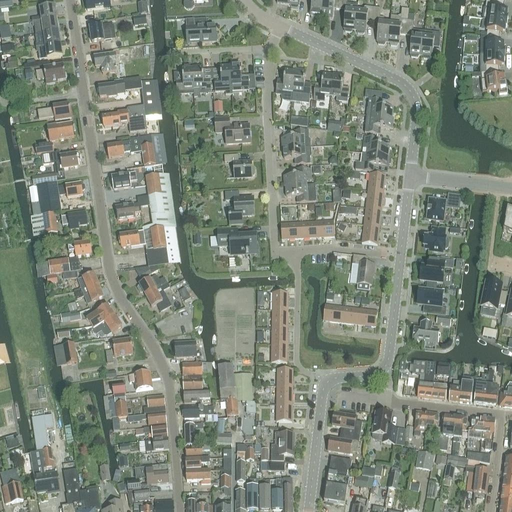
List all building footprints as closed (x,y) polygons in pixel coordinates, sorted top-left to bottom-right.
[(8,0),(0,0),(0,9),(9,8),(8,0)] [(109,0),(85,0),(87,12),(111,9),(109,0)] [(184,0),(185,2),(184,4),(184,8),(187,11),(191,10),(194,7),(194,3),(208,2),(207,0),(184,0)] [(288,0),(288,6),(290,6),(291,9),(297,10),(299,7),(300,0),(288,0)] [(312,0),(310,17),(321,18),(323,0),(312,0)] [(340,10),(340,0),(323,0),(321,18),(333,20),(334,10),(340,10)] [(340,0),(340,10),(345,11),(343,30),(344,30),(345,33),(351,34),(353,31),(355,31),(357,12),(350,11),(351,6),(346,6),(347,0),(340,0)] [(503,11),(503,5),(491,3),(486,2),(485,8),(484,8),(483,20),(488,21),(488,20),(507,23),(508,18),(507,18),(508,12),(503,11)] [(32,19),(32,23),(57,19),(55,6),(40,9),(41,18),(32,19)] [(373,23),(374,8),(365,7),(363,9),(363,13),(357,12),(355,31),(356,31),(357,34),(363,35),(365,32),(366,32),(367,23),(373,23)] [(390,25),(383,24),(384,19),(380,19),(381,9),(374,8),(373,23),(379,24),(376,42),(377,42),(378,46),(384,46),(386,43),(388,44),(390,25)] [(145,16),(133,18),(135,28),(147,26),(145,16)] [(390,25),(388,44),(390,44),(390,47),(397,48),(398,45),(399,45),(400,35),(406,36),(408,21),(401,20),(398,17),(391,17),(390,25)] [(42,25),(43,34),(59,32),(57,19),(32,23),(33,27),(42,25)] [(202,20),(186,21),(187,44),(216,43),(216,42),(218,42),(217,35),(216,35),(215,26),(203,27),(202,20)] [(487,32),(486,38),(499,39),(500,33),(505,34),(506,27),(507,28),(507,23),(488,20),(488,21),(486,31),(487,32)] [(424,32),(413,30),(414,22),(408,21),(406,36),(412,37),(409,55),(410,55),(411,58),(417,59),(419,56),(421,56),(424,32)] [(102,26),(90,28),(92,43),(112,40),(110,30),(114,29),(114,24),(102,26)] [(35,44),(36,48),(61,45),(59,32),(43,34),(45,43),(35,44)] [(441,34),(424,32),(421,56),(423,57),(424,60),(430,61),(431,58),(432,58),(433,48),(439,49),(441,34)] [(485,44),(485,56),(505,56),(505,51),(504,51),(504,45),(499,45),(499,39),(486,38),(486,44),(485,44)] [(61,45),(36,48),(37,52),(46,51),(47,60),(62,57),(61,45)] [(21,50),(10,51),(10,58),(22,57),(21,50)] [(96,69),(112,67),(124,65),(123,61),(116,62),(115,55),(94,58),(96,69)] [(505,56),(485,56),(485,67),(486,67),(486,73),(499,73),(499,67),(504,67),(504,61),(505,61),(505,56)] [(44,68),(44,71),(36,72),(38,81),(45,80),(46,86),(58,84),(58,82),(66,81),(64,65),(44,68)] [(230,67),(232,88),(232,93),(249,92),(248,79),(242,79),(241,65),(230,66),(230,67)] [(183,70),(182,70),(183,82),(176,83),(177,96),(194,95),(193,69),(192,69),(191,69),(190,66),(184,66),(183,70)] [(192,68),(192,69),(193,69),(194,95),(194,98),(196,98),(200,94),(211,94),(210,81),(204,81),(203,67),(192,68)] [(232,96),(232,93),(232,88),(230,67),(220,68),(221,80),(214,81),(215,94),(225,93),(225,96),(232,96)] [(299,96),(298,98),(298,103),(309,105),(311,87),(304,86),(306,72),(295,70),(295,72),(293,95),(299,96)] [(283,83),(277,83),(275,95),(282,96),(281,98),(282,100),(284,102),(292,103),(293,95),(295,72),(285,71),(283,83)] [(486,73),(482,74),(482,80),(481,80),(482,93),(499,91),(499,95),(507,94),(506,82),(505,83),(504,78),(499,78),(499,73),(486,73)] [(325,96),(331,97),(333,76),(323,75),(321,88),(315,87),(313,100),(324,101),(325,96)] [(333,76),(331,97),(337,98),(336,102),(347,104),(349,91),(342,90),(344,76),(333,75),(333,76)] [(471,78),(473,94),(480,93),(478,77),(471,78)] [(116,93),(141,90),(142,90),(141,83),(141,79),(114,82),(115,85),(99,87),(100,98),(108,97),(108,99),(117,97),(116,93)] [(144,108),(156,107),(153,82),(141,83),(142,90),(141,90),(144,108)] [(372,111),(371,117),(392,120),(392,119),(393,109),(380,108),(381,101),(368,100),(367,111),(372,111)] [(38,112),(39,120),(54,118),(55,121),(72,119),(69,105),(53,107),(53,109),(38,112)] [(144,108),(128,110),(127,110),(130,134),(147,132),(144,108)] [(119,115),(103,117),(104,129),(120,126),(120,122),(129,121),(127,112),(118,113),(119,115)] [(392,120),(371,117),(370,123),(366,123),(364,134),(377,135),(378,128),(392,130),(393,119),(392,119),(392,120)] [(229,128),(229,120),(215,120),(216,134),(226,134),(226,145),(250,144),(249,125),(240,126),(240,127),(229,128)] [(73,132),(75,131),(75,126),(73,126),(72,125),(57,127),(56,126),(48,128),(50,143),(59,141),(74,138),(73,132)] [(284,149),(304,148),(304,149),(310,148),(310,141),(309,140),(308,131),(295,132),(296,138),(282,139),(282,150),(284,150),(284,149)] [(115,132),(103,136),(106,143),(117,139),(115,132)] [(309,133),(309,140),(323,139),(323,132),(309,133)] [(155,166),(151,137),(129,140),(130,142),(122,144),(107,147),(109,160),(125,157),(124,154),(130,153),(131,155),(142,153),(145,167),(155,166)] [(367,149),(367,155),(388,158),(388,157),(389,147),(376,146),(377,139),(364,138),(363,149),(367,149)] [(35,147),(37,157),(54,154),(53,144),(35,147)] [(284,149),(284,150),(284,160),(297,159),(297,166),(310,165),(309,154),(305,154),(304,149),(304,148),(284,149)] [(50,155),(42,156),(43,167),(51,165),(54,165),(55,172),(79,168),(78,162),(80,160),(79,157),(77,156),(77,154),(61,157),(60,153),(50,155)] [(388,158),(367,155),(362,155),(361,164),(358,164),(356,165),(355,171),(360,171),(373,173),(374,166),(388,168),(388,166),(390,165),(391,160),(389,159),(389,157),(388,157),(388,158)] [(254,177),(255,176),(255,169),(253,167),(251,168),(251,162),(238,163),(238,156),(224,156),(224,164),(233,163),(234,180),(252,179),(252,177),(254,177)] [(284,188),(286,188),(307,186),(306,180),(311,180),(310,169),(298,170),(298,176),(284,177),(284,188)] [(130,183),(137,182),(136,174),(111,177),(114,191),(131,189),(130,183)] [(57,183),(56,175),(32,178),(33,186),(57,183)] [(370,175),(368,192),(383,194),(385,177),(370,175)] [(161,195),(158,176),(146,177),(149,197),(161,195)] [(57,184),(37,187),(41,215),(61,212),(58,193),(57,184)] [(81,184),(59,188),(60,197),(67,196),(67,199),(83,197),(82,192),(85,190),(85,186),(81,185),(81,184)] [(286,188),(286,198),(299,197),(299,204),(312,203),(312,192),(307,192),(307,186),(286,188)] [(242,224),(242,217),(254,216),(253,199),(239,200),(239,192),(225,193),(225,202),(234,202),(235,210),(229,210),(229,225),(242,224)] [(368,192),(366,210),(381,211),(383,194),(368,192)] [(149,197),(150,207),(152,217),(164,215),(161,195),(149,197)] [(460,197),(448,195),(448,202),(459,204),(460,197)] [(445,202),(429,200),(427,221),(443,223),(445,202)] [(116,208),(118,222),(136,219),(135,214),(141,213),(140,205),(116,208)] [(511,210),(507,209),(503,230),(511,234),(511,210)] [(366,210),(364,227),(379,229),(381,211),(366,210)] [(43,216),(46,235),(57,234),(55,214),(43,216)] [(79,228),(87,227),(87,225),(89,225),(88,219),(86,219),(86,214),(68,217),(62,218),(63,227),(70,226),(70,231),(79,230),(79,228)] [(334,222),(316,223),(317,239),(334,238),(334,222)] [(316,223),(299,224),(299,240),(317,239),(316,223)] [(299,240),(299,224),(281,225),(282,241),(299,240)] [(379,229),(364,227),(362,244),(377,246),(379,229)] [(153,250),(167,249),(164,229),(151,231),(153,250)] [(445,237),(445,230),(432,229),(431,235),(426,235),(426,238),(425,237),(425,239),(423,240),(423,245),(424,246),(424,247),(425,247),(424,250),(429,251),(429,253),(443,254),(443,252),(444,252),(445,250),(446,250),(448,249),(449,241),(447,240),(446,240),(446,237),(445,237)] [(231,255),(246,254),(246,255),(256,254),(255,237),(235,238),(235,231),(218,232),(219,248),(231,247),(231,255)] [(120,236),(122,249),(146,246),(144,232),(120,236)] [(68,246),(69,253),(75,253),(76,258),(91,256),(90,243),(74,245),(74,246),(68,246)] [(153,250),(146,252),(149,268),(169,265),(167,249),(153,250)] [(367,258),(353,256),(352,265),(359,266),(357,285),(358,285),(357,291),(369,292),(369,286),(372,286),(373,274),(374,274),(375,266),(366,265),(367,258)] [(50,276),(64,274),(70,273),(68,260),(48,263),(50,276)] [(453,270),(454,263),(435,260),(434,267),(421,266),(420,282),(442,284),(444,269),(453,270)] [(149,269),(136,271),(141,281),(152,275),(159,271),(157,268),(149,269)] [(64,274),(64,281),(78,279),(77,273),(64,274)] [(81,289),(74,292),(75,296),(99,287),(94,275),(78,281),(81,289)] [(146,297),(168,285),(164,279),(159,282),(157,278),(155,277),(150,280),(139,286),(140,286),(138,287),(138,289),(140,293),(142,294),(143,293),(146,297)] [(487,282),(482,308),(496,311),(497,305),(504,307),(507,294),(500,293),(501,285),(487,282)] [(168,285),(146,297),(152,309),(157,306),(161,313),(171,307),(163,293),(170,289),(168,285)] [(99,287),(75,296),(77,300),(84,297),(88,305),(104,299),(99,287)] [(185,289),(179,293),(185,303),(191,299),(185,289)] [(444,292),(419,290),(417,306),(428,307),(427,315),(445,317),(446,308),(442,308),(444,292)] [(273,294),(272,312),(288,312),(288,294),(273,294)] [(140,300),(135,303),(140,313),(145,310),(140,300)] [(68,306),(70,314),(78,311),(76,303),(68,306)] [(115,317),(107,306),(97,312),(98,313),(87,320),(94,330),(115,317)] [(323,322),(341,324),(343,309),(325,306),(323,322)] [(341,324),(358,326),(360,311),(343,309),(341,324)] [(360,311),(358,326),(376,328),(378,313),(360,311)] [(272,312),(272,329),(288,329),(288,312),(272,312)] [(80,314),(68,316),(70,323),(81,321),(80,314)] [(115,317),(94,330),(96,335),(103,330),(107,336),(108,337),(122,327),(115,317)] [(424,343),(437,344),(439,331),(431,330),(432,325),(421,324),(420,330),(414,329),(413,341),(424,342),(424,343)] [(272,329),(272,346),(287,347),(288,329),(272,329)] [(69,331),(57,332),(58,339),(70,338),(69,331)] [(113,343),(114,351),(111,351),(111,352),(106,353),(108,365),(113,364),(112,358),(115,357),(115,358),(133,356),(131,340),(113,343)] [(175,344),(176,359),(196,358),(196,343),(175,344)] [(74,344),(63,346),(67,366),(77,363),(74,344)] [(287,347),(272,346),(271,364),(287,364),(287,347)] [(426,364),(414,362),(412,375),(425,376),(424,386),(419,385),(418,399),(432,400),(434,382),(436,365),(426,364)] [(203,376),(202,364),(182,365),(183,377),(203,376)] [(233,366),(218,368),(221,402),(226,401),(227,417),(238,416),(237,403),(236,390),(235,390),(234,376),(233,366)] [(450,370),(438,369),(437,377),(449,377),(450,370)] [(277,370),(277,388),(292,388),(293,370),(277,370)] [(488,378),(485,406),(496,407),(499,387),(491,386),(491,384),(493,384),(493,378),(494,372),(489,371),(488,377),(488,378)] [(134,376),(129,377),(130,384),(135,383),(136,392),(152,389),(150,374),(134,376)] [(236,390),(237,403),(253,402),(252,375),(234,376),(235,390),(236,390)] [(474,405),(485,406),(488,378),(488,377),(483,376),(482,381),(481,385),(476,385),(474,405)] [(203,391),(202,386),(202,377),(183,378),(183,391),(203,391)] [(463,377),(462,383),(460,403),(471,405),(473,385),(474,379),(463,377)] [(434,382),(432,400),(446,402),(447,389),(438,387),(438,383),(434,382)] [(449,402),(460,403),(462,383),(454,383),(453,389),(450,389),(449,402)] [(112,387),(113,396),(126,394),(125,385),(112,387)] [(511,385),(509,385),(508,390),(507,395),(501,394),(499,408),(511,409),(511,385)] [(277,388),(277,405),(292,406),(292,388),(277,388)] [(200,401),(210,401),(210,392),(184,393),(184,405),(199,404),(200,401)] [(125,395),(113,397),(114,405),(115,405),(126,403),(125,395)] [(147,399),(148,409),(144,410),(144,415),(165,413),(164,397),(147,399)] [(0,400),(0,402),(1,412),(9,411),(8,399),(0,400)] [(126,403),(115,405),(117,419),(128,418),(126,403)] [(292,406),(277,405),(276,423),(292,423),(292,406)] [(213,408),(184,409),(185,420),(199,420),(199,417),(214,417),(213,408)] [(372,434),(373,434),(372,437),(373,439),(374,440),(375,441),(382,442),(382,444),(395,446),(398,430),(390,429),(392,415),(390,415),(389,413),(383,413),(382,414),(375,413),(372,434)] [(417,413),(414,437),(420,438),(421,433),(426,433),(428,414),(417,413)] [(144,422),(148,421),(148,427),(167,425),(166,414),(141,417),(128,418),(128,425),(144,423),(144,422)] [(341,434),(341,435),(360,438),(362,423),(355,422),(356,417),(334,414),(334,418),(332,418),(331,422),(333,423),(332,427),(344,429),(344,435),(341,434)] [(426,433),(435,434),(435,431),(435,429),(437,429),(439,415),(428,414),(426,433)] [(439,441),(438,451),(446,452),(448,438),(454,438),(456,417),(445,416),(443,427),(445,432),(440,431),(435,431),(435,434),(434,441),(439,441)] [(51,494),(60,493),(57,474),(45,476),(44,470),(55,468),(52,451),(49,451),(45,430),(54,429),(52,417),(32,420),(37,454),(31,455),(37,495),(51,492),(51,494)] [(467,418),(456,417),(454,438),(453,443),(454,443),(460,444),(461,444),(462,431),(466,432),(467,418)] [(17,434),(14,419),(3,421),(6,436),(17,434)] [(474,440),(482,441),(484,420),(473,419),(471,432),(469,432),(467,449),(473,450),(474,440)] [(484,420),(482,441),(486,441),(485,451),(492,452),(495,421),(484,420)] [(196,447),(195,431),(203,431),(203,425),(185,426),(186,448),(196,447)] [(167,427),(144,429),(134,430),(135,437),(145,436),(145,434),(152,434),(153,439),(168,438),(167,427)] [(294,435),(275,434),(275,446),(272,446),(271,463),(284,463),(284,456),(293,456),(294,435)] [(217,445),(232,445),(232,435),(218,435),(217,445)] [(341,435),(343,435),(343,441),(330,439),(330,443),(328,444),(327,447),(329,448),(328,452),(352,456),(353,451),(358,452),(360,438),(341,435)] [(168,440),(144,443),(146,453),(169,451),(168,440)] [(237,483),(245,483),(245,464),(245,453),(245,446),(238,446),(238,464),(237,464),(237,483)] [(186,449),(186,459),(210,457),(210,447),(186,449)] [(223,451),(223,459),(231,459),(231,451),(223,451)] [(434,456),(419,453),(415,470),(431,473),(434,456)] [(479,463),(480,455),(467,454),(467,461),(476,463),(479,463)] [(490,456),(480,455),(479,463),(489,465),(490,456)] [(437,457),(436,465),(446,467),(447,459),(437,457)] [(476,463),(468,461),(467,461),(467,460),(448,457),(447,466),(465,469),(465,468),(467,468),(476,470),(478,470),(479,463),(476,463)] [(231,459),(223,459),(224,471),(231,471),(231,459)] [(324,503),(344,506),(352,462),(331,459),(324,503)] [(209,460),(186,461),(186,471),(203,470),(203,465),(210,465),(209,460)] [(267,475),(274,475),(274,472),(284,472),(285,464),(267,463),(267,475)] [(135,470),(137,480),(147,479),(148,486),(170,484),(168,466),(135,470)] [(454,467),(446,466),(443,480),(451,482),(454,467)] [(376,467),(375,471),(374,478),(381,479),(383,468),(376,467)] [(100,469),(103,483),(110,482),(108,468),(100,469)] [(511,469),(504,469),(503,479),(511,480),(511,469)] [(476,470),(473,493),(486,495),(489,471),(478,470),(476,470)] [(69,506),(62,507),(62,511),(96,511),(97,511),(100,511),(97,491),(80,494),(77,471),(64,473),(69,506)] [(201,482),(201,485),(211,485),(210,472),(187,473),(187,483),(201,482)] [(391,474),(388,489),(397,491),(400,475),(391,474)] [(356,477),(354,487),(366,489),(368,479),(356,477)] [(221,478),(221,489),(231,489),(231,478),(221,478)] [(511,480),(503,479),(502,490),(511,491),(511,480)] [(283,488),(283,511),(292,511),(292,480),(287,480),(287,488),(283,488)] [(283,511),(283,493),(282,481),(276,481),(276,489),(275,489),(275,493),(272,493),(272,511),(283,511)] [(128,483),(129,492),(141,491),(140,482),(128,483)] [(8,487),(12,504),(23,502),(20,484),(8,487)] [(247,488),(247,511),(258,511),(258,488),(257,484),(248,484),(248,488),(247,488)] [(270,488),(260,488),(260,511),(270,511),(270,488)] [(511,491),(502,490),(501,501),(511,501),(511,491)] [(134,493),(135,503),(150,501),(149,491),(134,493)] [(236,492),(235,511),(245,511),(245,491),(236,491),(236,492)] [(354,507),(352,511),(366,511),(367,510),(368,510),(369,502),(358,500),(356,508),(354,507)] [(511,511),(511,501),(501,501),(500,511),(511,511)] [(111,511),(107,511),(122,511),(121,502),(110,504),(111,511)] [(173,511),(173,502),(155,503),(155,511),(173,511)] [(196,511),(197,506),(197,503),(187,503),(186,511),(196,511)] [(231,511),(231,503),(224,503),(222,503),(222,508),(216,508),(215,511),(231,511)]
